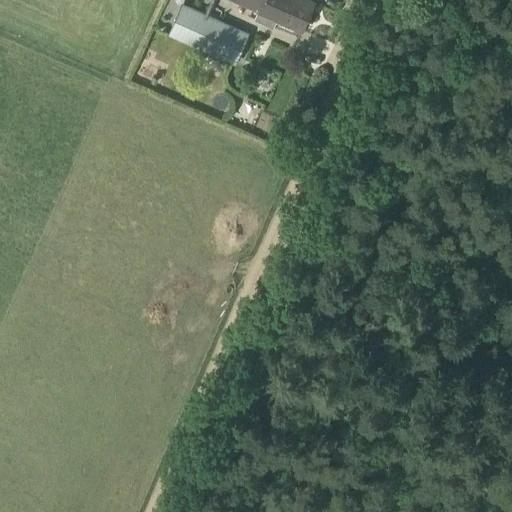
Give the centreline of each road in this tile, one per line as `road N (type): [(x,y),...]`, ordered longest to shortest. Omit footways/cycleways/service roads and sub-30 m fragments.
road 1 (track): [(149,511),(374,0)]
road 2 (track): [(357,36),(511,91)]
